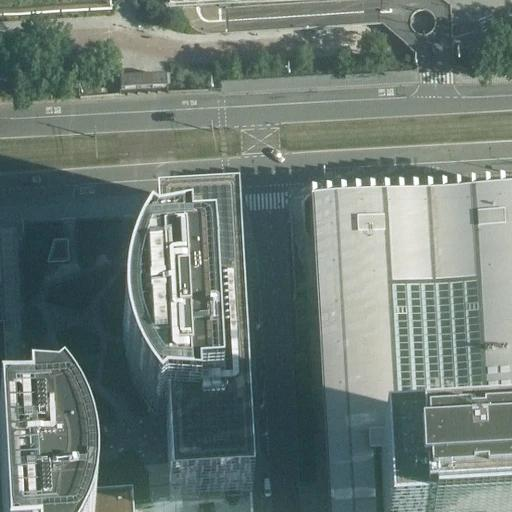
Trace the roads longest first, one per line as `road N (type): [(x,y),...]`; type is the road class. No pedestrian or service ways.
road 1 (tertiary): [(0,183),(511,151)]
road 2 (tertiary): [(511,104),(0,126)]
